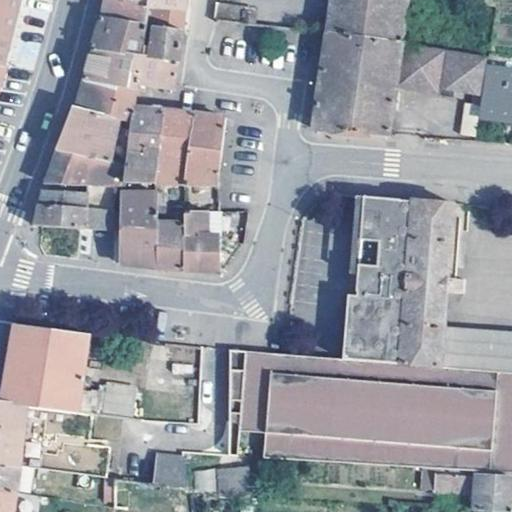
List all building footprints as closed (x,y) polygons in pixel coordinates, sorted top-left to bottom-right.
[(21,0),(0,0),(0,62),(7,63),(9,55),(15,30),(21,0)] [(182,27),(184,8),(146,4),(146,0),(103,0),(101,15),(148,22),(156,23),(182,27)] [(247,2),(224,0),(217,0),(215,16),(218,16),(257,22),(257,12),(245,10),(247,2)] [(331,0),(327,31),(402,42),(408,0),(331,0)] [(182,27),(156,23),(153,41),(145,39),(148,22),(101,15),(99,23),(93,45),(177,59),(182,27)] [(327,31),(322,70),(396,79),(417,83),(422,45),(402,42),(327,31)] [(91,51),(84,76),(138,87),(138,81),(173,87),(177,59),(93,45),(91,51)] [(422,45),(417,83),(484,91),(487,66),(489,54),(422,45)] [(511,69),(487,66),(484,91),(480,113),(511,117),(511,69)] [(396,79),(322,70),(314,127),(322,127),(381,132),(388,133),(396,79)] [(82,83),(76,105),(132,124),(134,104),(136,104),(138,87),(84,76),(82,83)] [(475,136),(479,103),(464,102),(460,134),(475,136)] [(129,161),(126,181),(157,182),(166,109),(151,106),(136,104),(134,104),(132,124),(129,161)] [(63,140),(60,147),(129,161),(132,124),(76,105),(63,140)] [(157,182),(188,183),(195,113),(178,110),(166,109),(157,182)] [(195,113),(188,183),(221,184),(225,119),(226,116),(195,113)] [(126,181),(129,161),(60,147),(46,182),(74,183),(119,185),(126,185),(126,181)] [(40,202),(115,210),(116,192),(45,187),(43,191),(40,202)] [(159,214),(159,204),(159,191),(156,192),(125,191),(124,210),(124,226),(123,262),(141,264),(158,267),(159,222),(159,214)] [(348,295),(344,356),(442,364),(445,325),(456,201),(362,194),(362,202),(356,202),(352,263),(359,263),(358,295),(348,295)] [(49,223),(93,225),(116,228),(116,226),(124,226),(124,210),(115,210),(40,202),(36,216),(34,222),(49,223)] [(159,214),(187,216),(187,211),(187,205),(159,204),(159,214)] [(187,216),(187,223),(186,269),(200,269),(225,271),(244,243),(234,240),(222,239),(219,236),(207,236),(207,211),(187,211),(187,216)] [(173,268),(186,269),(187,223),(159,222),(158,267),(173,268)] [(0,398),(77,409),(81,386),(89,332),(0,319),(0,398)] [(442,364),(499,368),(511,368),(511,329),(445,325),(442,364)] [(344,356),(284,351),(232,347),(231,455),(491,471),(499,368),(442,364),(344,356)] [(81,386),(77,409),(93,411),(134,416),(138,386),(107,382),(106,390),(81,386)] [(93,411),(77,409),(0,398),(0,461),(19,464),(108,475),(111,445),(89,441),(93,411)] [(159,452),(156,482),(189,487),(190,487),(185,456),(159,452)] [(0,490),(15,493),(19,464),(0,461),(0,490)] [(31,492),(34,466),(22,465),(19,491),(31,492)] [(249,465),(216,468),(218,493),(251,490),(249,465)] [(197,489),(216,488),(214,470),(196,471),(197,489)] [(511,472),(495,471),(495,474),(438,472),(438,488),(476,490),(475,508),(511,509),(511,472)] [(189,511),(189,487),(156,482),(119,476),(115,506),(162,511),(189,511)] [(0,511),(12,511),(15,493),(0,490),(0,511)]
